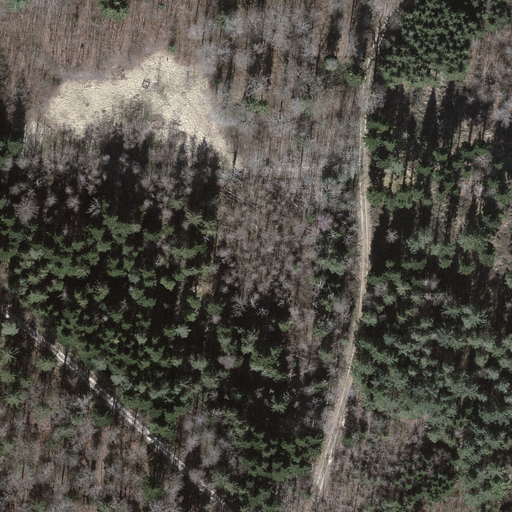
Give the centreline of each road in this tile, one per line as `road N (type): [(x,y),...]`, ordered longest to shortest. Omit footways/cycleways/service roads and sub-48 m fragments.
road 1 (track): [(311,511),(355,350),(366,261),(363,122),(376,49),(404,0)]
road 2 (track): [(221,511),(143,430),(0,305)]
